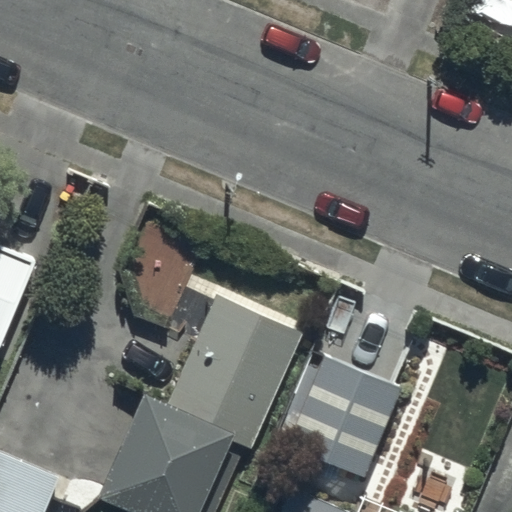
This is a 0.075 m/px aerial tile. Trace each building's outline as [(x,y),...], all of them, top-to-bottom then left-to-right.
[(0,328),(32,252),(0,238),(0,328)] [(94,485),(155,511),(211,511),(243,440),(248,442),(299,326),(212,288),(166,395),(139,383),(94,485)] [(283,440),(361,472),(398,381),(320,349),(283,440)] [(0,511),(39,511),(57,471),(0,447),(0,511)] [(355,511),(356,511),(287,483),(275,511),(355,511)]
